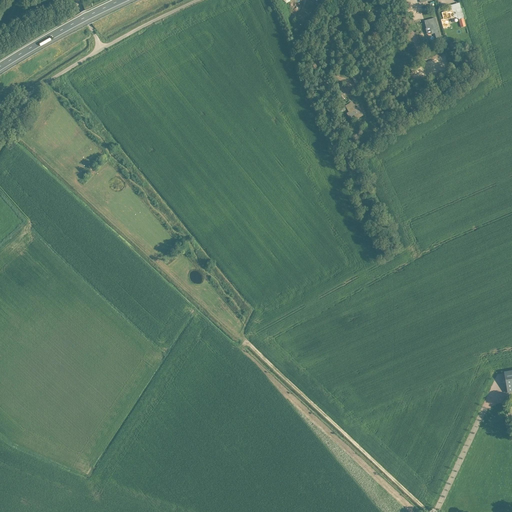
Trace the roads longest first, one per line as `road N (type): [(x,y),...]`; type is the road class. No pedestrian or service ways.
road 1 (track): [(426,509),(247,345)]
road 2 (motorway): [(0,66),(120,0)]
